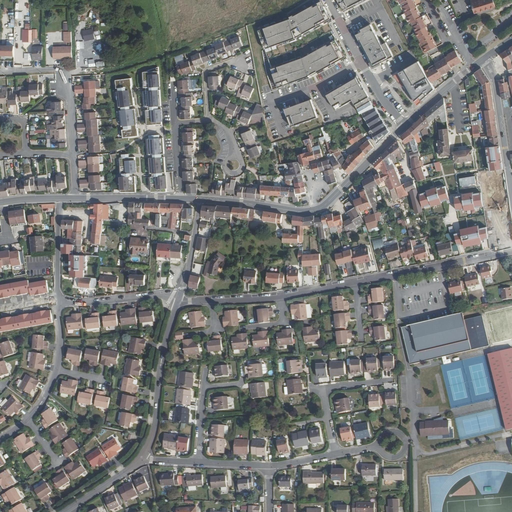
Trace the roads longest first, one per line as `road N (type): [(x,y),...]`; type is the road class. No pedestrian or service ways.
road 1 (track): [(60,70),(125,66),(297,0)]
road 2 (tertiary): [(405,125),(311,211),(200,199)]
road 3 (residential): [(142,457),(178,299)]
road 4 (residential): [(355,282),(511,250)]
road 5 (residential): [(405,125),(328,0)]
road 6 (residential): [(0,72),(60,70),(73,155)]
road 7 (tertiary): [(483,59),(494,79),(511,193)]
